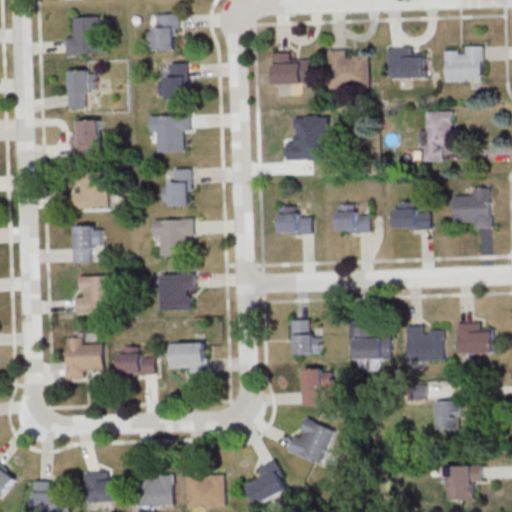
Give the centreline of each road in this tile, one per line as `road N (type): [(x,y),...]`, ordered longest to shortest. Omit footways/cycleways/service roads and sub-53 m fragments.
road 1 (residential): [(244,403),(227,420),(62,427),(45,419),(33,387),(20,0)]
road 2 (residential): [(457,0),(267,8),(245,22),(244,403)]
road 3 (residential): [(511,276),(247,285)]
